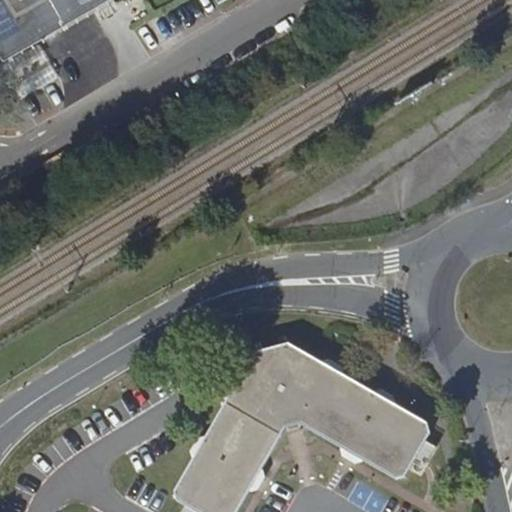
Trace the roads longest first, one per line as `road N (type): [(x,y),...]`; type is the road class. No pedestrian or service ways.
road 1 (tertiary): [(428,295),(279,283),(194,302),(0,428)]
road 2 (unclassified): [(280,0),(0,172)]
road 3 (secondary): [(506,379),(511,511)]
road 4 (secondary): [(428,295),(440,344),(480,375),(506,379)]
road 5 (secondary): [(511,226),(466,235),(447,250),(428,295)]
